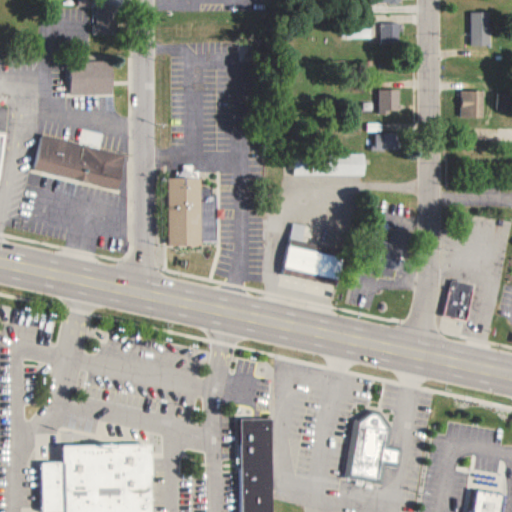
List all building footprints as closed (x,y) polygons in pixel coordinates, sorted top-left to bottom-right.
[(116,3),(95,3),(96,33),(117,32),(116,3)] [(490,11),(470,11),(470,45),(491,44),(490,11)] [(383,41),(400,41),(401,21),(384,21),(383,41)] [(345,37),(372,37),(373,24),(346,23),(345,37)] [(57,66),(97,65),(98,100),(57,100),(57,66)] [(380,112),(390,112),(390,109),(400,109),(400,89),(380,88),(380,112)] [(463,90),(464,116),(485,116),(485,89),(463,90)] [(511,109),(511,92),(498,92),(497,109),(511,109)] [(375,149),(401,148),(401,131),(375,132),(375,149)] [(30,140),(111,159),(103,191),(22,172),(30,140)] [(280,159),(350,159),(350,180),(280,180),(280,159)] [(168,244),(203,244),(203,239),(218,239),(217,187),(202,187),(202,176),(167,177),(168,244)] [(153,250),(152,185),(183,184),(184,249),(153,250)] [(397,275),(400,254),(410,256),(413,231),(390,228),(384,273),(397,275)] [(267,273),(273,248),(330,262),(324,287),(267,273)] [(469,319),(474,283),(452,279),(446,316),(469,319)] [(450,326),(432,322),(440,285),(459,289),(450,326)] [(346,479),(383,483),(386,465),(398,467),(400,447),(386,446),(390,418),(354,414),(346,479)] [(226,511),(225,428),(257,427),(258,511),(226,511)] [(62,511),(155,511),(155,442),(64,444),(64,461),(40,462),(41,511),(48,511),(62,511)] [(466,511),(471,489),(498,494),(494,511),(466,511)]
